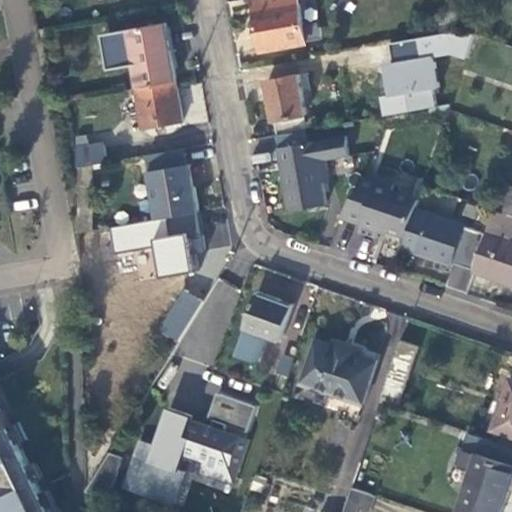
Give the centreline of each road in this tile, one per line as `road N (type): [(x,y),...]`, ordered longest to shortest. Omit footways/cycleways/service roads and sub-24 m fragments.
road 1 (residential): [(511,327),(269,249),(253,236),(210,0)]
road 2 (residential): [(14,0),(63,266),(0,277)]
road 3 (unknown): [(409,294),(322,484)]
